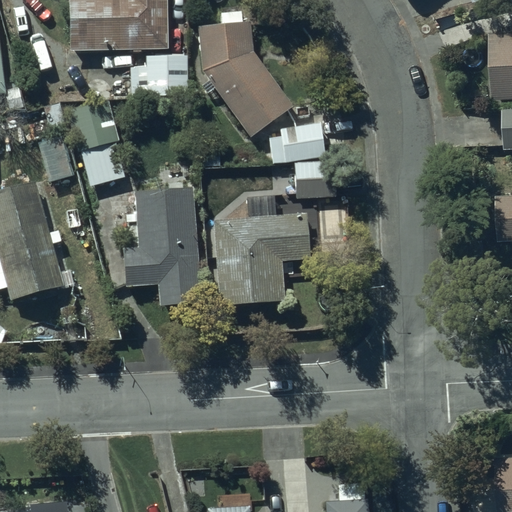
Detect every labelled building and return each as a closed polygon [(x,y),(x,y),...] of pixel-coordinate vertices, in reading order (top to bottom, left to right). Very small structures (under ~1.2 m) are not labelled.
[(69,0),(70,46),(133,46),(133,48),(142,48),(142,46),(167,46),(166,0),(69,0)] [(251,17),(242,18),(241,7),(221,9),(222,20),(199,23),(202,67),(251,133),(294,101),(254,47),(251,17)] [(511,27),(489,29),(493,96),(511,94),(511,27)] [(187,51),(146,52),(146,64),(131,64),(131,95),(188,94),(187,51)] [(108,95),(66,107),(78,149),(81,148),(90,183),(125,173),(115,138),(120,137),(108,95)] [(511,102),(503,103),(505,146),(511,146),(511,102)] [(321,118),(280,125),(281,133),(269,135),(273,161),(327,152),(321,118)] [(69,127),(38,134),(49,179),(75,172),(76,177),(81,176),(69,127)] [(295,159),(296,171),(289,171),(290,186),(296,186),(296,196),(337,194),(336,158),(295,159)] [(0,184),(0,285),(6,284),(9,295),(64,281),(36,175),(0,184)] [(139,243),(123,244),(125,283),(158,281),(159,302),(202,299),(194,184),(135,188),(139,243)] [(511,188),(497,190),(499,236),(511,235),(511,188)] [(247,193),(248,214),(214,215),(218,299),(285,296),(283,257),(311,255),(309,211),(278,212),(277,192),(247,193)] [(511,511),(511,455),(495,457),(494,487),(497,511),(511,511)] [(208,511),(376,511),(376,494),(365,495),(364,479),(338,480),(338,498),(325,498),(326,511),(251,511),(251,501),(208,503),(208,511)] [(32,507),(0,508),(0,511),(67,511),(67,496),(31,499),(32,507)]
